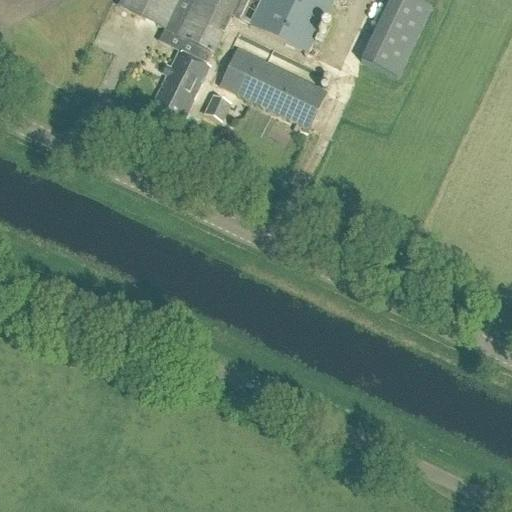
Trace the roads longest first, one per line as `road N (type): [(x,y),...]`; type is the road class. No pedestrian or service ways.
road 1 (tertiary): [(511,361),(0,119)]
road 2 (unclassified): [(511,511),(0,269)]
